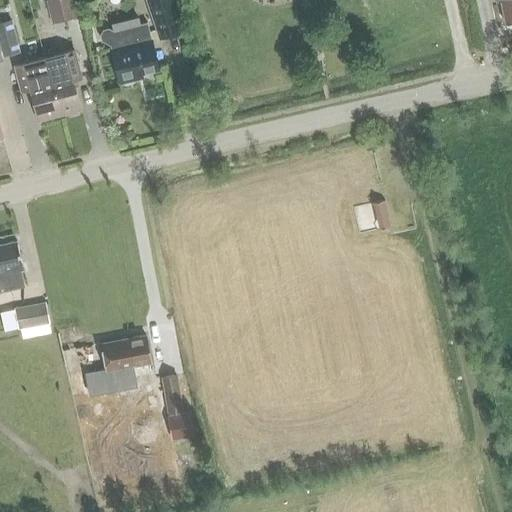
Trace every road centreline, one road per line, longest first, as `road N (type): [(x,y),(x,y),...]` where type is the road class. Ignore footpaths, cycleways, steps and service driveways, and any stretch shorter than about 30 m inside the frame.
road 1 (tertiary): [(0,192),(511,76)]
road 2 (track): [(393,102),(503,511)]
